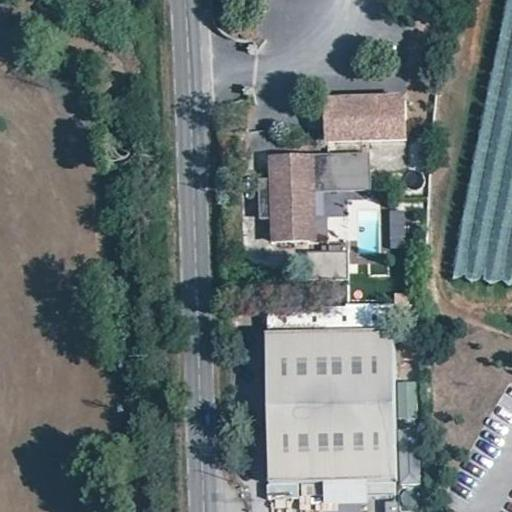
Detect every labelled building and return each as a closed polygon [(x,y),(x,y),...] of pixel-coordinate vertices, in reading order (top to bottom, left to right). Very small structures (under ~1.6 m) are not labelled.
[(511,286),(511,29),(501,28),(452,275),(511,286)] [(403,143),(402,103),(327,105),(328,144),(403,143)] [(366,193),(365,159),(279,161),(280,174),(267,174),(267,184),(256,184),(257,221),(268,220),(269,244),(310,244),(309,218),(299,218),(298,194),(308,194),(366,193)] [(280,174),(279,161),(267,161),(267,174),(280,174)] [(309,218),(308,194),(298,194),(299,218),(309,218)] [(389,211),(390,248),(405,247),(404,210),(389,211)] [(270,335),(267,335),(272,486),(325,485),(373,484),(396,483),(399,484),(396,332),(270,335)] [(373,506),(373,484),(325,485),(325,507),(373,506)]
